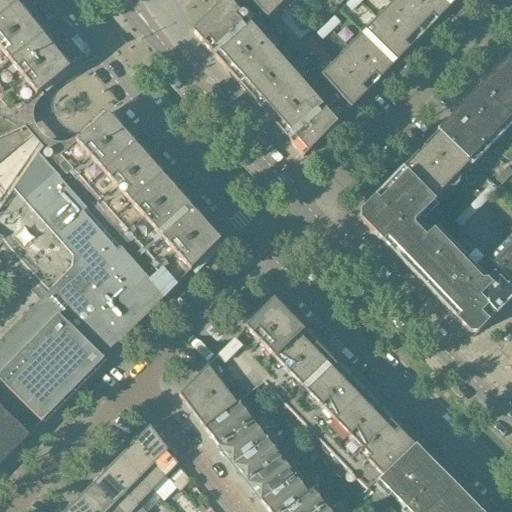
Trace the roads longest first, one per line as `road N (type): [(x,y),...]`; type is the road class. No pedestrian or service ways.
road 1 (tertiary): [(268,245),(385,377),(511,499)]
road 2 (tertiary): [(58,0),(268,245)]
road 3 (residential): [(304,213),(511,0)]
road 4 (tertiary): [(473,386),(304,213)]
road 5 (tertiary): [(304,213),(147,35)]
road 6 (residential): [(133,387),(268,245)]
road 7 (residential): [(6,511),(133,387)]
road 8 (residential): [(133,387),(236,511)]
